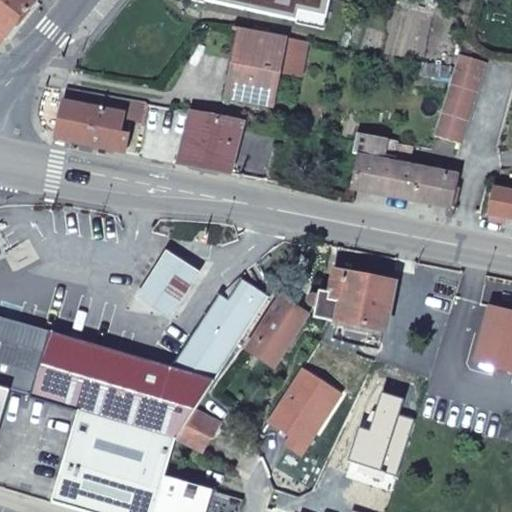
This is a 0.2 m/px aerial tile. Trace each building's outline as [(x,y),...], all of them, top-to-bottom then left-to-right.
[(15,36),(44,2),(41,0),(0,0),(0,23),(7,29),(15,36)] [(207,0),(317,24),(321,7),(331,9),(332,0),(207,0)] [(331,9),(321,7),(317,24),(327,27),(331,9)] [(310,39),(289,35),(245,27),(230,97),(275,106),(283,69),(303,73),(310,39)] [(460,54),(455,69),(436,133),(465,141),(488,62),(460,54)] [(58,138),(120,151),(126,119),(145,122),(149,103),(69,88),(58,138)] [(145,122),(144,126),(152,128),(188,134),(194,111),(149,103),(145,122)] [(231,173),(244,121),(194,111),(188,134),(181,163),(231,173)] [(145,156),(181,163),(188,134),(152,128),(145,156)] [(396,163),(399,140),(359,132),(355,152),(361,153),(354,187),(454,207),(460,176),(396,163)] [(494,213),(511,216),(511,191),(500,189),(494,213)] [(170,252),(141,297),(174,318),(203,273),(170,252)] [(319,307),(317,317),(386,330),(396,283),(340,272),(333,293),(323,291),(322,296),(319,307)] [(200,408),(273,296),(246,280),(232,299),(223,295),(177,367),(0,316),(0,383),(177,438),(180,439),(200,408)] [(319,307),(322,296),(317,295),(311,296),(310,301),(319,307)] [(251,350),(277,367),(312,315),(285,298),(251,350)] [(511,312),(494,308),(479,362),(511,370),(511,312)] [(0,430),(12,390),(0,386),(0,430)] [(200,408),(180,439),(207,452),(225,421),(200,408)] [(167,471),(177,438),(81,410),(56,498),(104,511),(159,511),(171,472),(167,471)] [(171,472),(159,511),(207,511),(216,484),(171,472)]
